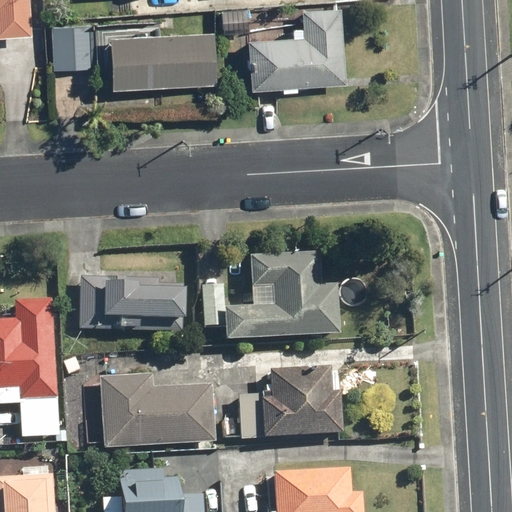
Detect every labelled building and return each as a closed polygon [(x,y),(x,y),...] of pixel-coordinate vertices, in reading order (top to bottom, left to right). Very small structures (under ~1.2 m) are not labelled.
[(0,0),(0,40),(31,39),(29,0),(0,0)] [(244,12),(216,14),(217,35),(245,33),(244,12)] [(241,44),(243,93),(340,89),(337,12),(296,13),(297,34),(278,35),(278,43),(241,44)] [(48,74),(89,74),(89,86),(102,86),(102,94),(210,94),(210,36),(156,36),(157,20),(48,20),(48,74)] [(216,343),(332,341),(331,287),(317,288),(316,257),(243,258),(244,313),(220,314),(219,287),(196,287),(197,329),(216,328),(216,343)] [(74,280),(72,331),(171,336),(174,284),(74,280)] [(0,326),(0,409),(14,409),(14,441),(52,440),(50,305),(7,306),(7,327),(0,326)] [(232,400),(234,444),(336,440),(334,396),(325,396),(324,370),(264,372),(265,399),(232,400)] [(147,379),(95,380),(96,453),(207,452),(206,390),(147,390),(147,379)] [(156,484),(156,475),(111,475),(111,502),(97,502),(96,511),(199,511),(200,500),(174,500),(174,484),(156,484)] [(345,475),(266,476),(266,511),(358,511),(358,494),(346,495),(345,475)] [(51,511),(50,477),(0,478),(0,511),(51,511)]
